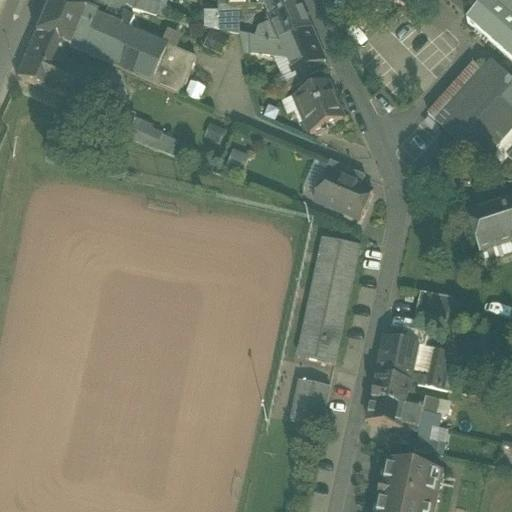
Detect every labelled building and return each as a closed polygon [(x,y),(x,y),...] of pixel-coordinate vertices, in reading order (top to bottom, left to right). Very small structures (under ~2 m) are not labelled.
[(54,0),(51,0),(35,37),(69,51),(79,56),(95,18),(96,18),(85,13),(54,0)] [(102,21),(117,27),(121,16),(123,12),(128,0),(90,0),(89,3),(107,10),(102,21)] [(229,0),(230,11),(264,10),(266,10),(266,9),(273,5),(279,5),(279,4),(280,4),(280,0),(229,0)] [(297,0),(280,0),(280,4),(279,4),(279,5),(273,5),(266,9),(266,10),(264,10),(271,26),(302,12),(297,0)] [(353,0),(350,3),(359,11),(367,0),(353,0)] [(386,0),(404,10),(410,0),(386,0)] [(511,0),(488,0),(489,1),(511,20),(511,0)] [(488,45),(511,65),(511,20),(489,1),(467,26),(477,34),(474,37),(486,48),(488,45)] [(271,26),(280,46),(312,32),(302,12),(271,26)] [(126,17),(121,16),(117,27),(129,33),(134,21),(126,17)] [(79,56),(153,88),(158,77),(169,50),(131,33),(129,33),(117,27),(102,21),(95,18),(79,56)] [(205,50),(223,56),(229,38),(211,32),(205,50)] [(312,32),(280,46),(286,60),(294,76),(325,62),(312,32)] [(62,66),(69,51),(35,37),(16,81),(50,95),(77,107),(90,78),(62,66)] [(247,55),(271,58),(266,43),(250,40),(247,55)] [(271,58),(286,60),(280,46),(266,43),(271,58)] [(169,50),(158,77),(177,86),(172,96),(181,100),(198,63),(169,50)] [(452,141),(467,155),(491,176),(494,179),(508,164),(511,159),(511,83),(491,65),(482,75),(436,127),(452,141)] [(427,119),(436,127),(482,75),(473,68),(427,119)] [(153,88),(172,96),(177,86),(158,77),(153,88)] [(278,88),(282,97),(302,89),(298,80),(278,88)] [(294,102),(310,140),(343,126),(328,88),(294,102)] [(95,126),(129,140),(136,123),(102,109),(95,126)] [(213,127),(209,139),(222,143),(226,131),(213,127)] [(444,150),(459,164),(467,155),(452,141),(444,150)] [(483,185),(491,176),(467,155),(459,164),(483,185)] [(332,166),(327,176),(361,191),(365,180),(332,166)] [(314,205),(360,225),(373,196),(361,191),(327,176),(314,205)] [(481,257),(493,253),(511,247),(511,200),(499,205),(500,207),(468,217),(481,257)] [(319,297),(330,245),(323,244),(298,361),(305,363),(316,313),(321,314),(325,298),(319,297)] [(305,363),(335,369),(360,251),(330,245),(319,297),(325,298),(321,314),(316,313),(305,363)] [(500,263),(511,259),(511,247),(493,253),(496,263),(496,262),(500,263)] [(416,320),(447,326),(452,302),(421,296),(416,320)] [(419,351),(425,353),(428,339),(405,334),(402,347),(420,351),(419,351)] [(386,343),(378,381),(412,388),(426,391),(428,381),(417,379),(413,381),(419,351),(420,351),(402,347),(386,343)] [(426,391),(440,394),(445,369),(447,357),(433,354),(428,381),(426,391)] [(453,371),(445,369),(440,394),(448,396),(453,371)] [(411,393),(412,388),(378,381),(373,405),(407,412),(408,404),(411,404),(416,401),(419,394),(411,393)] [(291,423),(321,430),(330,391),(300,385),(291,423)] [(407,412),(435,418),(438,406),(416,401),(411,404),(408,404),(407,412)] [(435,418),(407,412),(373,405),(368,428),(419,438),(421,429),(438,432),(440,420),(440,419),(435,418)] [(448,408),(438,406),(435,418),(440,419),(446,420),(448,408)] [(433,460),(436,460),(439,447),(418,442),(415,456),(433,460)] [(435,511),(440,490),(434,489),(437,477),(392,467),(389,481),(385,480),(377,511),(435,511)]
